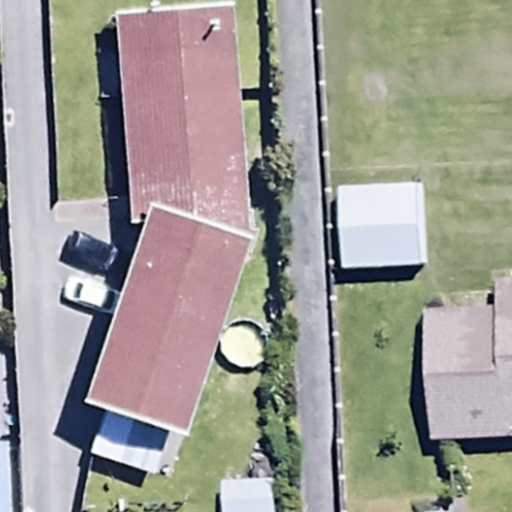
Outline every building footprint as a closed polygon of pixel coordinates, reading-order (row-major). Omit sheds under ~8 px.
[(110,26),(125,237),(131,232),(72,422),(182,456),(247,250),(234,248),(218,18),(110,26)] [(420,190),(341,193),(344,278),(424,275),(420,190)] [(429,323),(432,448),(511,446),(511,285),(498,286),(499,322),(429,323)] [(8,511),(8,454),(0,454),(0,511),(8,511)] [(277,511),(276,487),(219,490),(219,511),(277,511)]
